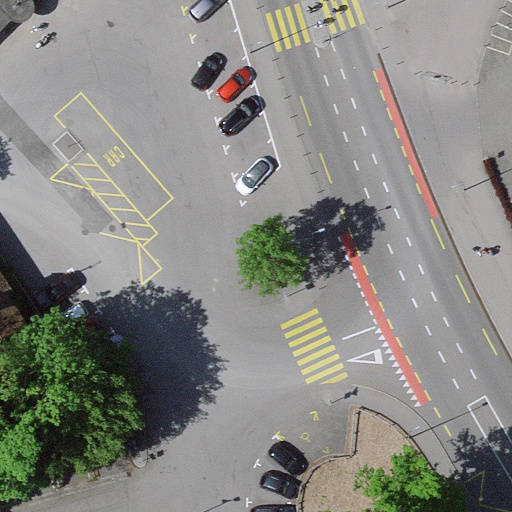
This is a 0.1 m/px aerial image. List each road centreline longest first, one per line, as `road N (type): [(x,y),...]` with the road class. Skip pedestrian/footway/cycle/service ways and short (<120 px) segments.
road 1 (primary): [(416,0),(434,123),(483,289),(511,348)]
road 2 (secondary): [(431,310),(370,172),(311,0)]
road 3 (residential): [(243,399),(154,277),(77,214),(0,189)]
road 4 (residential): [(431,310),(322,350),(243,399)]
road 5 (secondary): [(511,453),(431,310)]
road 6 (residential): [(243,399),(211,440),(195,491),(199,511)]
